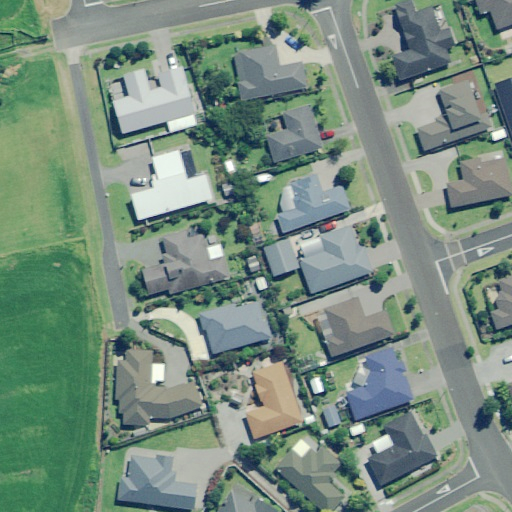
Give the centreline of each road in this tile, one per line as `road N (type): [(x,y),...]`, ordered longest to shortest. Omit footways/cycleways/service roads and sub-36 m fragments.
road 1 (residential): [(420,266),(326,0)]
road 2 (residential): [(500,466),(420,266)]
road 3 (residential): [(91,29),(227,0)]
